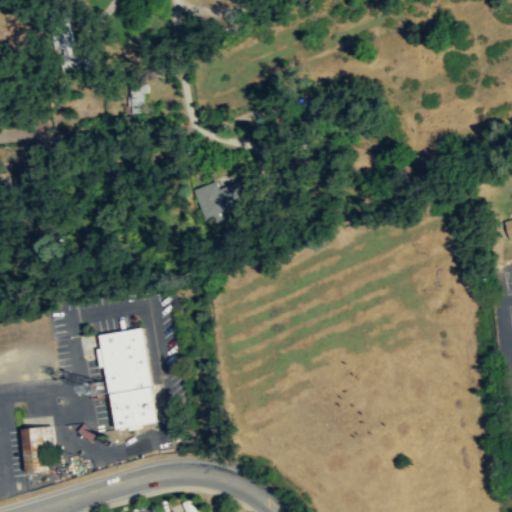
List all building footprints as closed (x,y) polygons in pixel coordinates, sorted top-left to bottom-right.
[(76,52),(73,30),(64,31),(69,70),(102,65),(99,49),(76,52)] [(147,92),(150,92),(150,82),(130,83),(131,105),(134,105),(134,113),(147,113),(147,92)] [(314,120),(336,111),(329,94),(307,103),(314,120)] [(194,189),(205,219),(255,201),(246,178),(219,187),(217,181),(194,189)] [(511,214),(502,217),(508,239),(511,237),(511,214)] [(99,335),(106,381),(92,383),(93,394),(110,391),(116,430),(158,423),(143,328),(99,335)] [(26,472),(57,469),(53,424),(22,427),(26,472)] [(97,434),(83,424),(77,431),(91,442),(97,434)]
